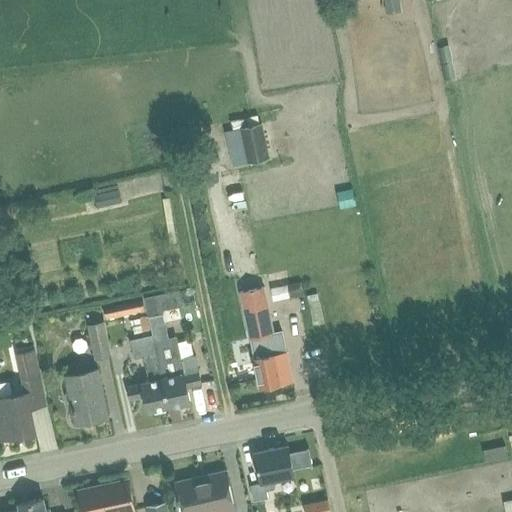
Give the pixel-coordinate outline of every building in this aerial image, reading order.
[(400,11),(398,0),(384,0),(386,12),(400,11)] [(270,158),(262,122),(225,131),(233,166),(270,158)] [(118,183),(94,189),(98,207),(122,201),(118,183)] [(289,285),(291,298),(304,295),(303,288),(312,286),(310,279),(301,281),(301,283),(289,285)] [(250,339),(239,341),(246,374),(257,372),(258,376),(260,386),(293,380),(283,330),(274,332),(264,287),(260,288),(240,292),(250,339)] [(183,305),(179,290),(145,297),(150,317),(164,314),(163,310),(183,305)] [(143,300),(104,308),(105,317),(145,308),(143,300)] [(143,330),(150,328),(148,321),(149,321),(148,315),(140,317),(143,330)] [(104,320),(87,324),(95,358),(111,354),(104,320)] [(148,411),(169,406),(155,340),(154,340),(153,334),(130,339),(134,358),(143,356),(148,380),(142,382),(142,383),(127,386),(130,399),(145,396),(148,411)] [(185,373),(184,372),(176,336),(155,340),(169,406),(191,402),(188,386),(202,383),(199,370),(185,373)] [(10,380),(0,382),(0,435),(1,438),(36,431),(31,406),(46,403),(41,384),(39,374),(34,348),(18,351),(24,377),(26,391),(13,394),(10,380)] [(72,402),(72,403),(76,422),(109,415),(98,368),(66,375),(69,390),(66,391),(65,393),(66,401),(69,403),(72,402)] [(478,450),(496,448),(494,435),(477,437),(478,450)] [(261,483),(251,485),(254,500),(269,497),(267,490),(275,488),(273,481),(275,480),(295,476),(293,468),(311,465),(312,466),(313,466),(309,447),(308,447),(308,448),(290,452),(288,445),(255,452),(259,471),(261,483)] [(210,478),(177,486),(182,511),(223,511),(236,509),(227,470),(209,474),(210,478)] [(129,480),(80,490),(84,511),(123,511),(135,509),(129,480)] [(511,487),(493,488),(494,503),(511,502),(511,487)] [(6,511),(50,511),(50,508),(46,509),(44,498),(19,503),(20,509),(6,511)] [(308,502),(305,503),(307,511),(330,511),(328,498),(308,502)] [(168,511),(167,503),(147,507),(148,511),(168,511)]
